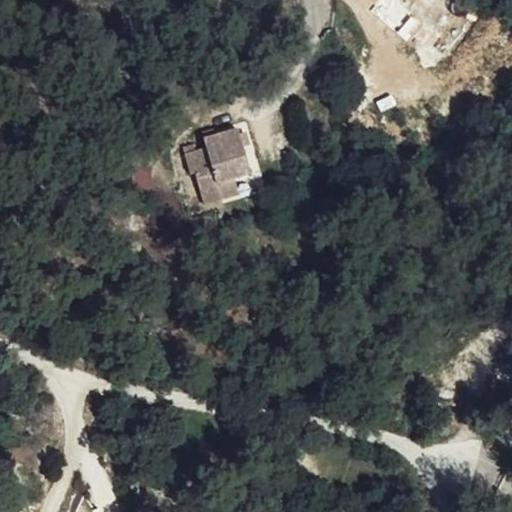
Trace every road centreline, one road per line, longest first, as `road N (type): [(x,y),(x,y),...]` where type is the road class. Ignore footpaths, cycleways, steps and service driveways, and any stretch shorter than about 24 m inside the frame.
road 1 (residential): [(0,349),(425,454),(464,501)]
road 2 (unknown): [(73,368),(52,511)]
